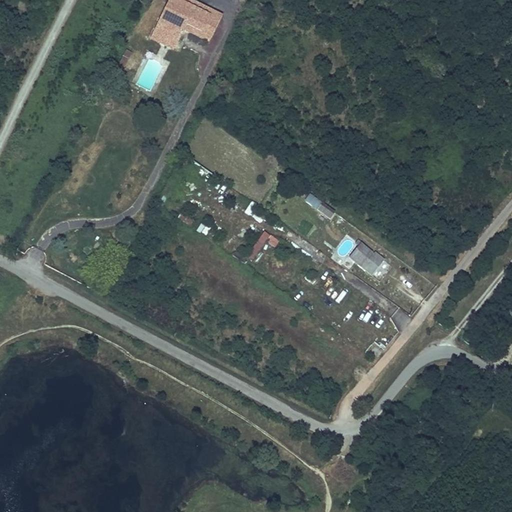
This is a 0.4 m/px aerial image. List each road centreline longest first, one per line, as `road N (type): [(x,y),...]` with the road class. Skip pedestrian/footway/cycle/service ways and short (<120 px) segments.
road 1 (residential): [(472,359),(425,357),(365,420),(342,427),(311,420),(0,253)]
road 2 (track): [(0,344),(10,330),(73,326),(330,469)]
